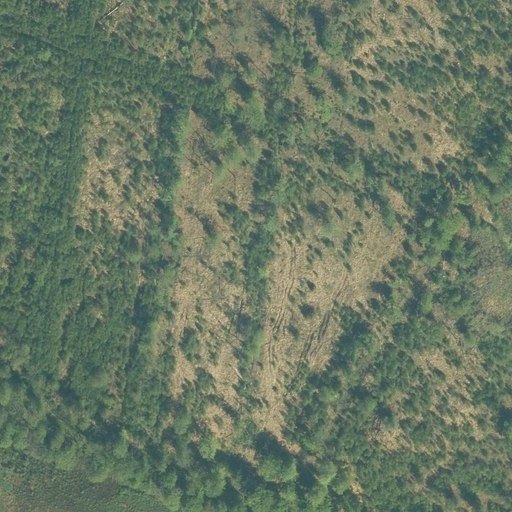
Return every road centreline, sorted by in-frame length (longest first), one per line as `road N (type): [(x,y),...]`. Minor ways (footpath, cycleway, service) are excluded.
road 1 (track): [(286,507),(452,222),(511,139)]
road 2 (track): [(300,511),(0,400)]
